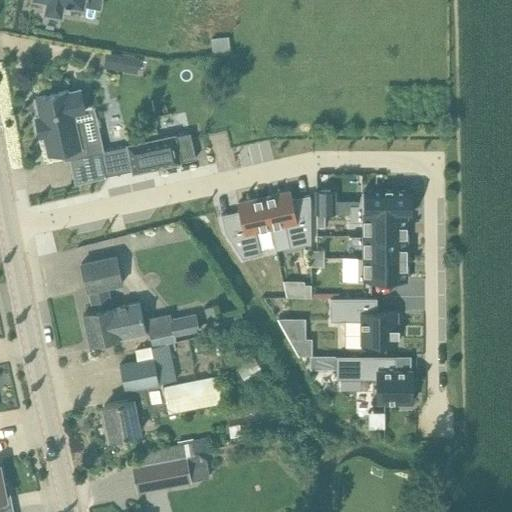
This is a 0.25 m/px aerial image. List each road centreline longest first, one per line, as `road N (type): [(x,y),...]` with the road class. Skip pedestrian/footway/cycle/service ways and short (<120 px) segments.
road 1 (residential): [(432,427),(433,160),(319,162),(8,228)]
road 2 (tertiary): [(8,228),(70,511)]
